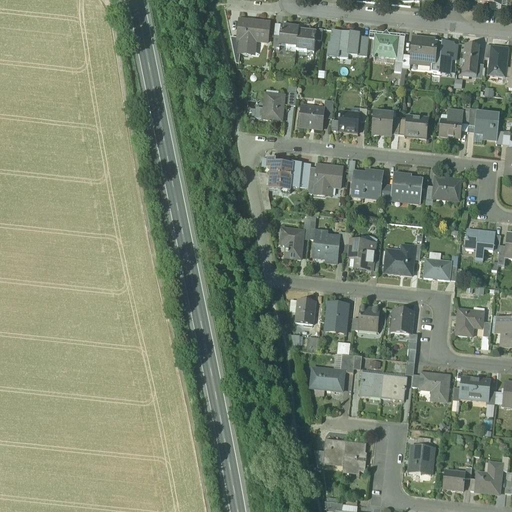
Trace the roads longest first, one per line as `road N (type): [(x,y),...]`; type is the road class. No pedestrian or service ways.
road 1 (residential): [(511,217),(485,214),(489,168),(237,138),(268,281),(441,299),(437,358),(511,367)]
road 2 (track): [(211,511),(120,23),(103,0)]
road 3 (primary): [(134,0),(236,511)]
road 4 (residential): [(469,511),(387,503),(396,433),(319,424)]
road 5 (residential): [(450,24),(289,7)]
